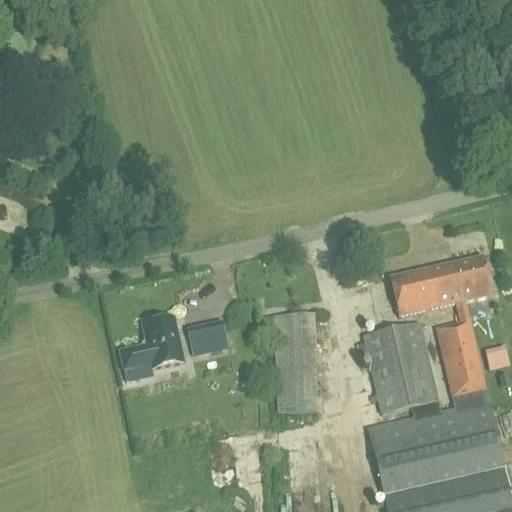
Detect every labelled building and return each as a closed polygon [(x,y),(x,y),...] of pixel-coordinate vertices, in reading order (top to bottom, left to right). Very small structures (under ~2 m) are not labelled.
[(68,233),(92,227),(87,207),(63,213),(68,233)] [(491,299),(482,260),(389,282),(398,321),(454,308),(458,326),(435,332),(454,411),(440,414),(420,327),(362,340),(379,419),(410,411),(412,421),(367,432),(384,511),(511,511),(511,510),(465,305),(491,299)] [(277,417),(317,415),(313,318),(273,319),(277,417)] [(182,366),(173,322),(141,329),(145,344),(141,350),(119,355),(123,374),(150,368),(151,373),(182,366)] [(230,350),(225,328),(190,336),(195,358),(230,350)] [(492,368),(511,363),(511,362),(508,344),(488,348),(492,368)] [(359,358),(365,357),(363,347),(357,348),(359,358)] [(76,442),(86,434),(79,424),(68,431),(76,442)]
